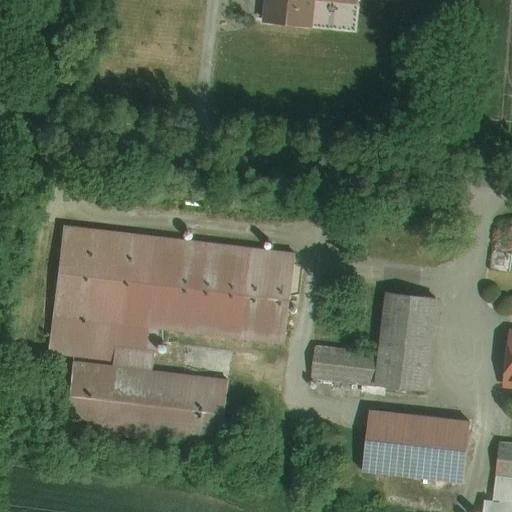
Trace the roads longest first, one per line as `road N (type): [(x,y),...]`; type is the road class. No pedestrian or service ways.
road 1 (unclassified): [(0,121),(511,179)]
road 2 (track): [(73,0),(38,125)]
